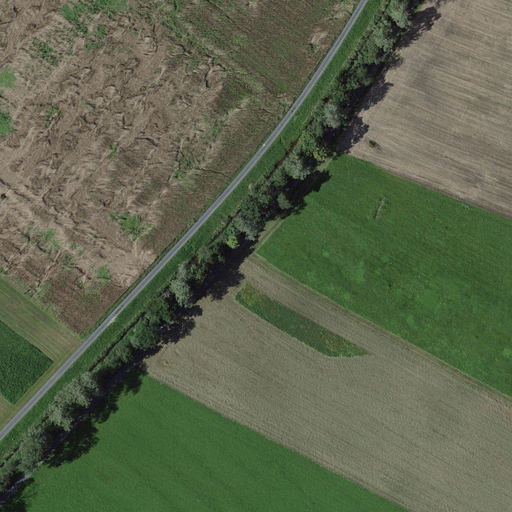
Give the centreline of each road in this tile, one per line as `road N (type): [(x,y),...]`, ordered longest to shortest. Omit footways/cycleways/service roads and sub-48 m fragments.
road 1 (track): [(415,0),(337,127),(230,260),(0,507)]
road 2 (track): [(0,444),(204,224),(364,0)]
